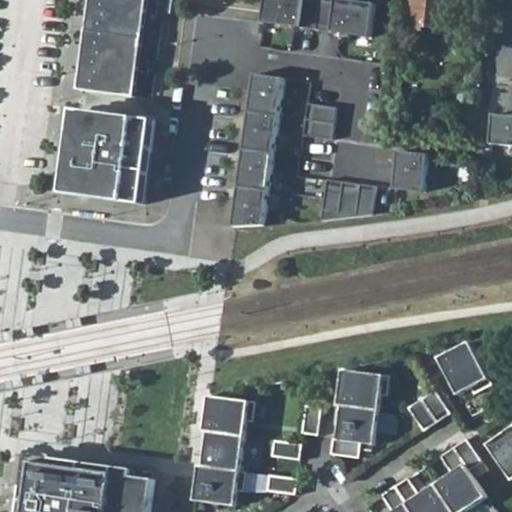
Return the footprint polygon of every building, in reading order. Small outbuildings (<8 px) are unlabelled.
[(91,0),(80,89),(132,96),(145,0),(91,0)] [(145,0),(132,96),(136,97),(148,0),(145,0)] [(322,1),(314,0),(269,0),(267,23),(318,30),(322,1)] [(339,0),(339,4),(322,1),(318,30),(372,38),(377,4),(347,0),(339,0)] [(412,0),(410,28),(448,32),(450,0),(412,0)] [(290,80),(261,76),(257,113),(286,118),(290,80)] [(339,109),(311,105),(308,121),(337,125),(339,109)] [(125,116),(84,111),(73,195),(145,204),(157,120),(138,118),(136,127),(124,125),(125,116)] [(286,118),(257,113),(253,151),(282,156),(286,118)] [(511,116),(495,115),(493,144),(511,146),(511,116)] [(138,118),(125,116),(124,125),(136,127),(138,118)] [(335,141),(337,125),(308,121),(306,137),(335,141)] [(278,193),(282,156),(253,151),(248,189),(278,193)] [(430,156),(400,153),(396,191),(427,194),(430,156)] [(345,183),(330,181),(325,210),(340,212),(345,183)] [(363,186),(345,183),(340,212),(325,210),(323,220),(358,216),(363,186)] [(378,188),(363,186),(358,216),(374,215),(378,188)] [(278,193),(248,189),(244,226),(274,224),(278,193)] [(472,342),(440,358),(460,396),(474,388),(477,394),(494,385),(472,342)] [(340,403),(343,404),(339,438),(335,437),(333,453),(361,457),(363,442),(377,444),(384,393),(390,394),(392,374),(344,368),(340,403)] [(424,399),(440,422),(452,414),(453,413),(438,390),(424,399)] [(209,431),(249,437),(250,421),(257,422),(260,402),(210,396),(205,431),(209,431)] [(411,408),(426,431),(440,422),(424,399),(411,408)] [(308,405),(304,433),(306,433),(320,435),(324,407),(308,405)] [(511,428),(489,444),(511,477),(511,428)] [(205,466),(244,471),(249,437),(209,431),(205,466)] [(456,447),(471,471),(484,462),(469,439),(456,447)] [(274,456),(302,459),(304,444),(276,440),(274,456)] [(454,473),(437,484),(455,511),(464,511),(488,497),(471,471),(456,447),(443,456),(454,473)] [(30,455),(26,487),(33,488),(37,463),(54,466),(55,459),(30,455)] [(26,487),(22,511),(154,511),(160,472),(55,459),(54,466),(37,463),(33,488),(26,487)] [(201,465),(196,504),(239,509),(241,494),(247,494),(250,472),(244,471),(205,466),(201,465)] [(269,491),(297,494),(300,479),(272,475),(269,491)] [(410,478),(397,486),(413,511),(455,511),(437,484),(421,495),(410,478)] [(413,511),(397,486),(383,495),(394,511),(413,511)]
